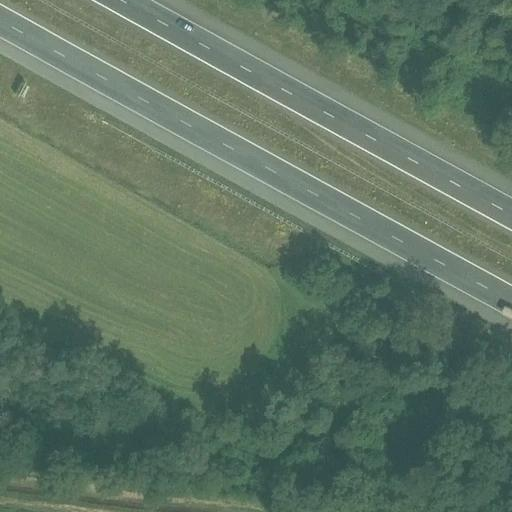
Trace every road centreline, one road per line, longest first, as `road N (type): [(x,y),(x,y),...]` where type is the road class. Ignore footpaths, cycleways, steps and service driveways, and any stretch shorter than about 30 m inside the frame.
road 1 (motorway): [(0,19),(511,304)]
road 2 (motorway): [(511,215),(118,0)]
